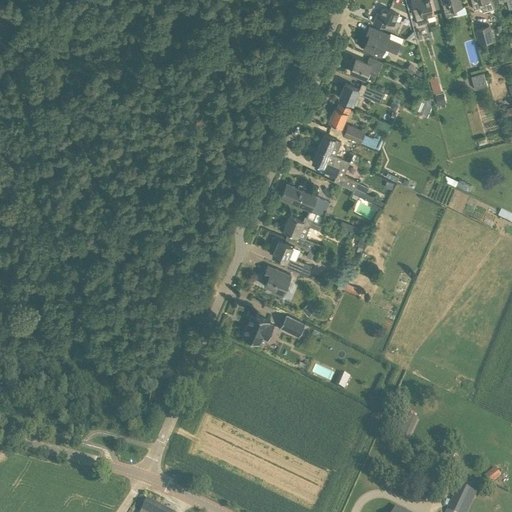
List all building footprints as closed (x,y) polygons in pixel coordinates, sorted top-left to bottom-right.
[(418,25),(429,22),(428,17),(434,15),(429,0),(428,0),(424,1),(423,0),(412,0),(411,1),(418,25)] [(441,0),(446,17),(457,14),(456,9),(462,7),(460,0),(441,0)] [(470,0),(474,10),(485,7),(483,1),(488,0),(470,0)] [(511,0),(501,0),(502,2),(506,1),(509,9),(511,8),(511,0)] [(373,23),(396,33),(401,23),(396,21),(398,14),(384,8),(381,14),(377,12),(373,23)] [(389,50),(396,53),(401,55),(405,46),(388,39),(390,35),(369,26),(364,38),(367,39),(363,49),(381,56),(385,47),(389,49),(389,50)] [(476,29),(480,45),(493,41),(489,26),(476,29)] [(408,40),(418,45),(415,34),(408,40)] [(373,81),(376,75),(377,75),(383,62),(370,57),(368,63),(356,58),(350,72),(373,81)] [(405,69),(412,75),(417,69),(411,63),(405,69)] [(484,73),(472,77),(475,90),(488,87),(484,73)] [(385,93),(376,89),(362,83),(359,89),(345,83),(339,98),(360,107),(364,96),(380,103),(385,93)] [(443,94),(435,95),(438,106),(446,104),(443,94)] [(335,107),(329,122),(341,127),(347,113),(348,113),(351,107),(340,102),(337,108),(335,107)] [(398,105),(392,103),(390,108),(396,111),(398,105)] [(348,125),(343,135),(360,143),(365,132),(348,125)] [(324,134),(318,148),(335,155),(338,149),(341,142),(336,140),(336,139),(324,134)] [(324,167),(322,171),(341,178),(339,183),(354,190),(355,188),(358,183),(359,180),(345,174),(350,161),(347,160),(335,155),(318,148),(312,162),(324,167)] [(347,160),(350,161),(357,164),(360,157),(357,155),(350,152),(347,160)] [(394,184),(387,182),(386,188),(392,190),(394,184)] [(358,183),(355,188),(362,191),(365,193),(368,187),(358,183)] [(329,202),(287,184),(281,198),(309,210),(306,217),(318,222),(321,215),(323,216),(329,202)] [(362,191),(359,197),(372,203),(375,198),(365,193),(362,191)] [(318,222),(306,217),(305,217),(303,221),(290,215),(284,230),(293,234),(290,241),(305,248),(308,240),(298,236),(302,225),(309,229),(310,226),(319,230),(322,223),(318,222)] [(343,221),(340,228),(350,232),(349,235),(353,236),(356,227),(343,221)] [(293,247),(279,240),(272,255),(289,262),(287,268),(300,274),(305,263),(289,257),(293,247)] [(322,246),(308,240),(305,248),(319,253),(322,246)] [(315,260),(318,253),(309,249),(306,257),(315,260)] [(292,275),(268,265),(265,272),(264,272),(262,277),(267,279),(264,286),(273,289),(271,292),(282,297),(292,275)] [(344,290),(347,284),(347,283),(340,280),(337,288),(343,292),(344,290)] [(361,289),(348,284),(347,285),(345,291),(358,296),(361,291),(361,289)] [(308,317),(314,312),(309,306),(303,311),(308,317)] [(268,340),(272,330),(275,325),(269,323),(270,321),(252,313),(242,336),(260,344),(263,338),(268,340)] [(299,337),(305,324),(286,315),(280,328),(299,337)] [(408,436),(416,417),(405,413),(398,431),(408,436)] [(490,484),(501,476),(493,466),(483,475),(490,484)] [(467,511),(477,493),(459,484),(446,511),(467,511)] [(157,511),(160,506),(147,499),(140,511),(157,511)]
